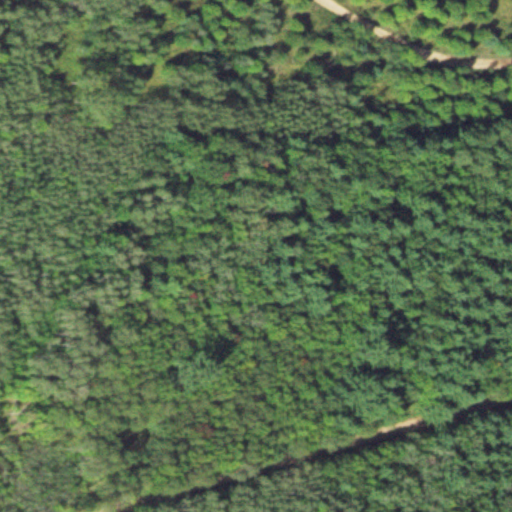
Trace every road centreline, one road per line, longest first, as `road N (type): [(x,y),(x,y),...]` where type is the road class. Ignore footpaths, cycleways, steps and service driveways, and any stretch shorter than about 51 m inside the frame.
road 1 (residential): [(86,511),(511,390)]
road 2 (residential): [(331,0),(427,59),(511,60)]
